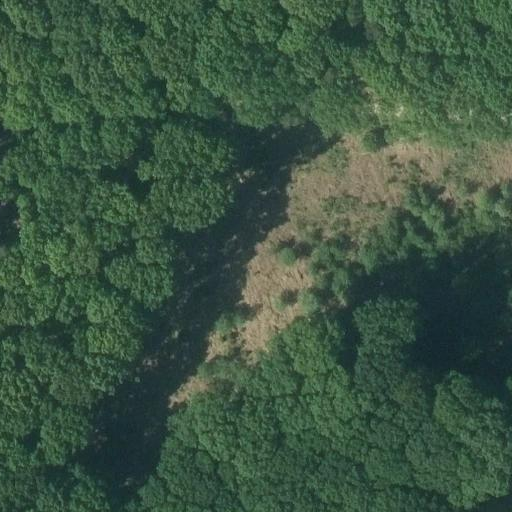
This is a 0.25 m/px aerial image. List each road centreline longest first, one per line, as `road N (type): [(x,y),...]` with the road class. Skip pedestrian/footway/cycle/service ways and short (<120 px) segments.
road 1 (track): [(249,105),(18,511)]
road 2 (track): [(511,115),(249,105)]
road 3 (track): [(249,105),(0,102)]
road 4 (track): [(54,450),(163,511)]
